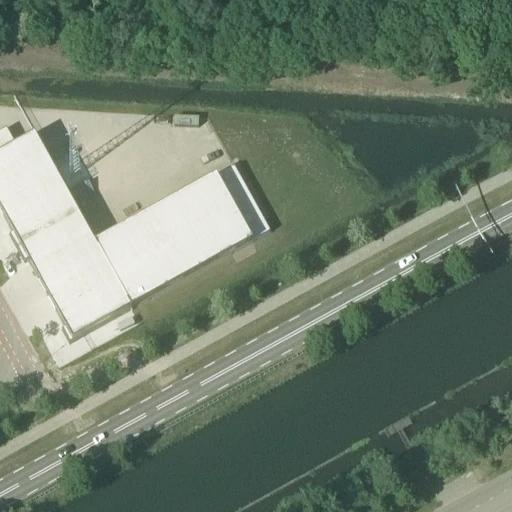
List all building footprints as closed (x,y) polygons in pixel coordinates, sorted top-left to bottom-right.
[(0,133),(0,181),(46,157),(35,137),(16,147),(7,130),(0,133)] [(46,157),(0,181),(0,212),(12,234),(9,236),(17,250),(79,216),(53,170),(46,157)] [(234,167),(94,245),(104,263),(131,312),(271,234),(262,218),(259,220),(254,212),(258,210),(234,167)] [(79,216),(17,250),(24,264),(28,262),(46,296),(104,263),(94,245),(79,216)] [(104,263),(46,296),(65,329),(61,331),(69,345),(117,319),(131,312),(104,263)]
